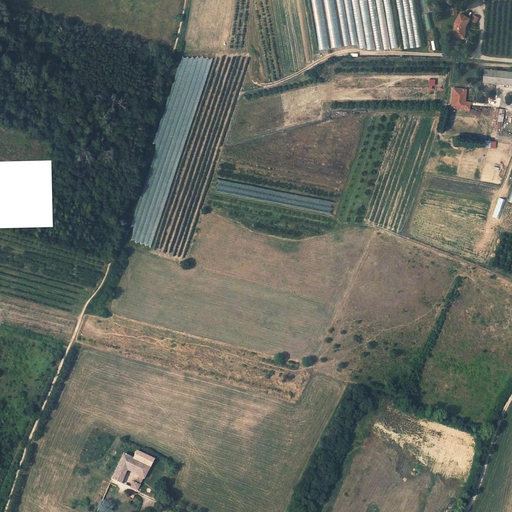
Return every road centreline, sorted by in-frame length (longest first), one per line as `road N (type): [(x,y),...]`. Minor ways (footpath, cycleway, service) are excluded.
road 1 (track): [(6,511),(103,269),(186,0)]
road 2 (track): [(246,91),(347,53),(511,60)]
road 3 (track): [(330,81),(337,61),(511,66)]
